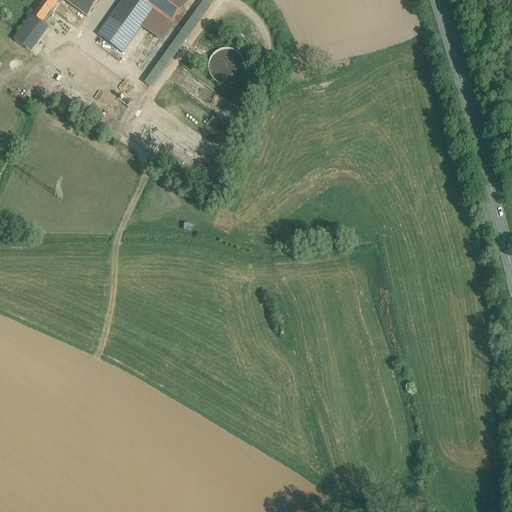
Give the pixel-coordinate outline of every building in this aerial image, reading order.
[(44,0),(23,30),(32,37),(59,0),(44,0)] [(100,0),(63,0),(87,17),(100,0)] [(153,11),(136,0),(124,0),(123,2),(147,20),(153,11)] [(188,3),(183,0),(136,0),(153,11),(155,13),(172,25),(188,3)] [(147,20),(123,2),(118,8),(119,9),(107,26),(106,25),(98,36),(122,54),(147,20)] [(155,13),(153,11),(147,20),(166,33),(172,25),(155,13)] [(72,42),(68,47),(73,51),(77,46),(72,42)] [(244,75),(246,68),(244,60),(240,55),(234,51),(227,49),(220,51),(214,55),(210,61),(208,68),(210,75),(214,81),(220,85),(227,86),(234,85),(240,81),(244,75)] [(236,108),(171,61),(162,75),(226,121),(236,108)]
